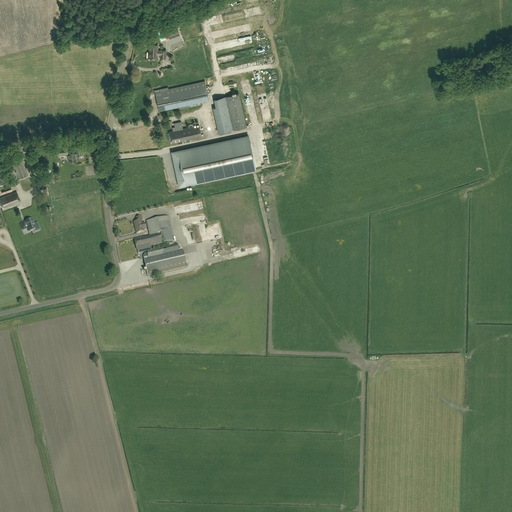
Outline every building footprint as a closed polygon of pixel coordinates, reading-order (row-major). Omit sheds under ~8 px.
[(212,25),(225,23),(224,16),(211,18),(212,25)] [(175,24),(161,29),(165,40),(179,34),(175,24)] [(157,45),(149,44),(148,58),(156,58),(156,54),(161,55),(160,59),(165,59),(165,50),(161,50),(161,51),(157,50),(157,45)] [(161,89),(161,91),(155,92),(159,110),(208,100),(204,81),(168,89),(168,87),(161,89)] [(262,89),(255,89),(256,101),(256,102),(257,106),(264,106),(262,89)] [(213,108),(219,133),(233,129),(246,127),(238,93),(214,99),(216,107),(213,108)] [(182,108),(188,107),(188,105),(176,107),(177,115),(181,114),(181,112),(182,111),(182,108)] [(172,128),(173,131),(168,131),(171,143),(201,137),(198,125),(186,128),(185,123),(181,123),(181,122),(174,123),(175,127),(172,128)] [(254,169),(247,137),(173,153),(180,185),(254,169)] [(267,164),(271,163),(266,142),(256,145),(261,163),(266,162),(267,164)] [(34,147),(36,152),(31,154),(35,164),(40,162),(43,171),(48,169),(45,161),(46,161),(40,145),(34,147)] [(76,154),(76,155),(83,154),(82,145),(74,145),(74,147),(71,148),(71,150),(71,152),(75,151),(75,155),(76,154)] [(50,146),(43,148),(45,155),(52,153),(50,146)] [(71,150),(68,150),(67,146),(59,147),(59,155),(68,154),(68,160),(72,160),(72,161),(75,160),(76,160),(76,155),(76,154),(75,155),(75,151),(71,152),(71,150)] [(9,155),(18,179),(28,175),(18,152),(9,155)] [(0,184),(9,181),(4,168),(0,159),(0,158),(0,184)] [(0,187),(0,193),(15,187),(13,182),(0,187)] [(4,210),(8,209),(7,207),(20,202),(16,192),(0,198),(0,205),(2,205),(2,207),(3,207),(4,210)] [(11,208),(0,212),(3,220),(13,216),(11,208)] [(136,250),(149,247),(173,241),(167,216),(146,221),(150,236),(134,239),(136,250)] [(142,217),(136,218),(137,222),(134,222),(135,229),(136,229),(137,233),(144,232),(144,231),(146,230),(145,223),(142,224),(141,220),(142,220),(142,217)] [(27,228),(29,232),(36,229),(32,219),(25,222),(25,223),(21,225),(23,230),(27,228)] [(203,250),(219,246),(218,241),(202,244),(203,250)] [(177,244),(150,250),(146,251),(148,259),(179,252),(177,244)] [(179,252),(148,259),(144,260),(147,276),(186,266),(183,251),(179,252)]
